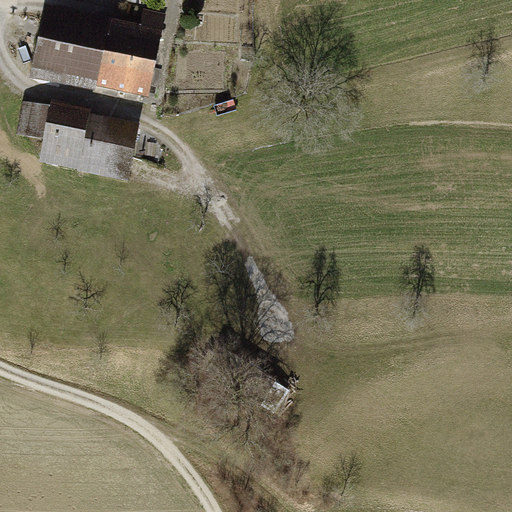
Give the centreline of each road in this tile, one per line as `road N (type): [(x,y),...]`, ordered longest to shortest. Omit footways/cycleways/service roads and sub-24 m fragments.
road 1 (track): [(0,368),(93,398),(155,437),(221,511)]
road 2 (track): [(0,44),(29,89),(149,118)]
